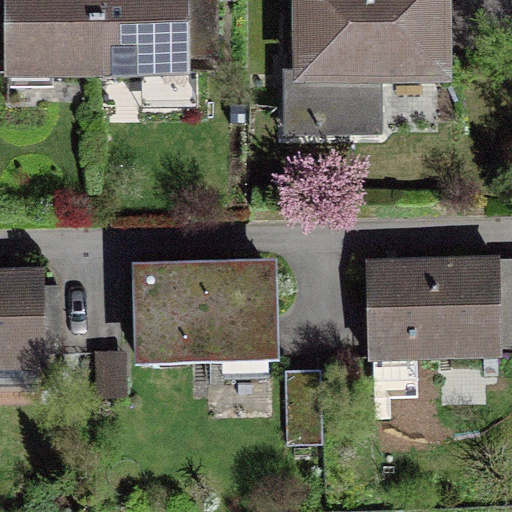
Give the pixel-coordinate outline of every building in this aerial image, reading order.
[(0,0),(0,70),(94,71),(94,0),(0,0)] [(94,0),(94,71),(186,72),(186,0),(94,0)] [(440,0),(281,0),(283,120),(374,119),(374,70),(441,69),(440,0)] [(282,272),(136,279),(140,367),(286,360),(282,272)] [(511,274),(380,283),(385,370),(511,362),(511,274)] [(68,286),(0,288),(0,378),(70,376),(68,286)] [(290,373),(295,443),(327,441),(322,370),(290,373)]
